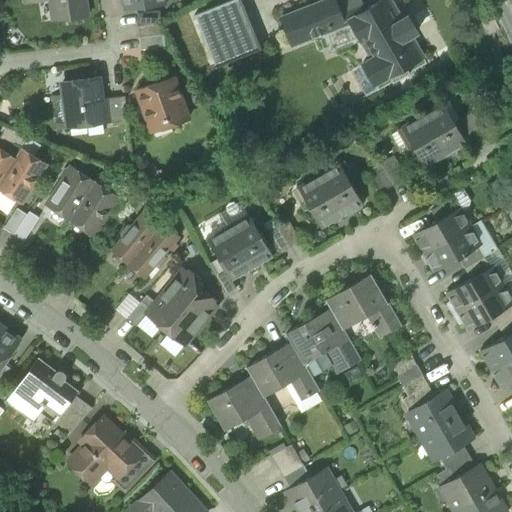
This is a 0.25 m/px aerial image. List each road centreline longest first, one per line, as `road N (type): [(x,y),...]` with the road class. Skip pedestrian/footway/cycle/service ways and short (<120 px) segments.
road 1 (residential): [(511,459),(376,227),(265,300),(161,414)]
road 2 (residential): [(161,414),(0,286)]
road 3 (residential): [(246,511),(161,414)]
